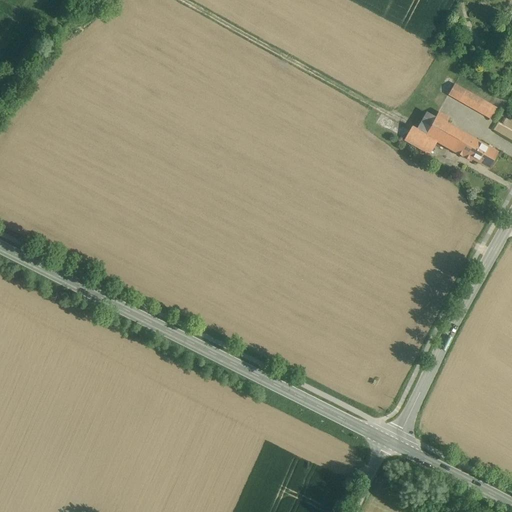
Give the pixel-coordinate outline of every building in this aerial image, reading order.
[(465,91),(455,85),(449,95),(459,101),(465,91)] [(500,111),(465,91),(459,101),(494,121),(500,111)] [(482,144),(446,124),(449,118),(438,112),(429,128),(437,132),(433,139),(437,141),(473,161),(475,157),(482,144)] [(426,134),(412,126),(405,140),(430,154),(437,141),(433,139),(425,135),(426,134)] [(498,152),(482,144),(475,157),(482,162),(481,164),(489,168),(498,152)]
